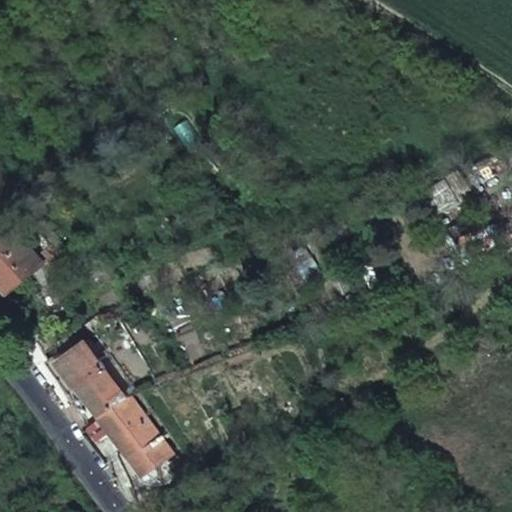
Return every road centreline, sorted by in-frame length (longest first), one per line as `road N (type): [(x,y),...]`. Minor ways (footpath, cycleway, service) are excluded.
road 1 (tertiary): [(0,354),(123,511)]
road 2 (track): [(369,0),(511,88)]
